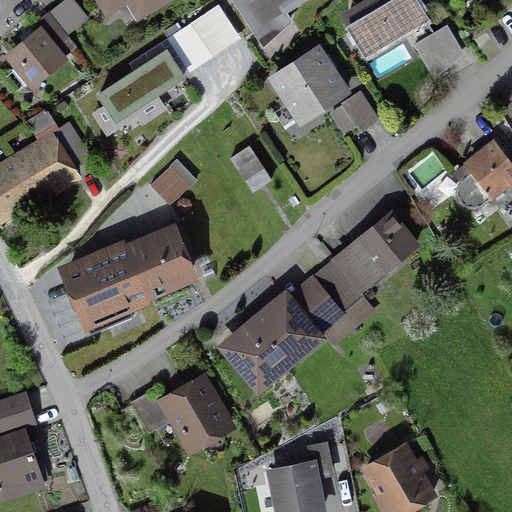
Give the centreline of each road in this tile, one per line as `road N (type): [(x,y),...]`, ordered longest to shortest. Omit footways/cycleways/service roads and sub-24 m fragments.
road 1 (residential): [(66,394),(228,293),(511,59)]
road 2 (residential): [(0,261),(66,394)]
road 3 (residential): [(66,394),(106,511)]
